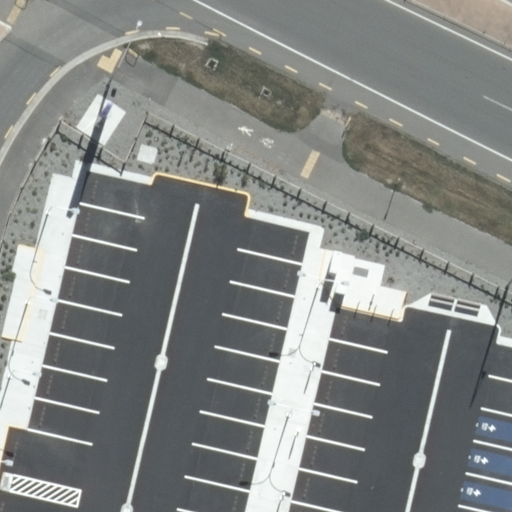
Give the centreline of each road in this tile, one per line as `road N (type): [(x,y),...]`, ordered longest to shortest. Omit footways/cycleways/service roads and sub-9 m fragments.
road 1 (tertiary): [(511,106),(294,0)]
road 2 (unclassified): [(119,0),(50,24),(0,83)]
